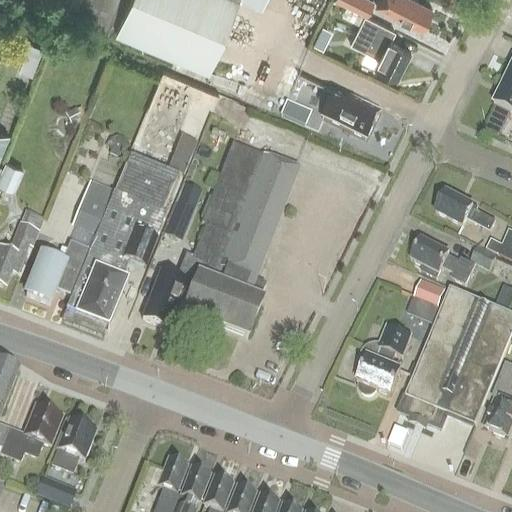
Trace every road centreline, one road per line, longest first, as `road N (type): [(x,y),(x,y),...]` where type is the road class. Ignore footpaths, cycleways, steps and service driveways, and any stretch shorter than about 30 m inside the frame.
road 1 (residential): [(278,440),(427,140)]
road 2 (secondary): [(461,511),(278,440)]
road 3 (secondary): [(155,393),(0,334)]
road 4 (residential): [(427,140),(499,0)]
road 5 (secondary): [(278,440),(155,393)]
road 6 (residential): [(104,511),(155,393)]
